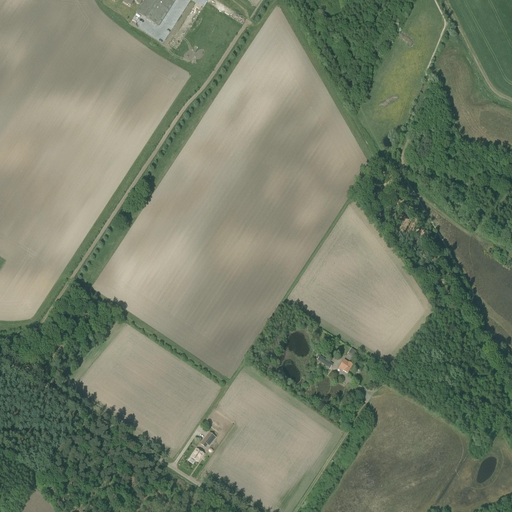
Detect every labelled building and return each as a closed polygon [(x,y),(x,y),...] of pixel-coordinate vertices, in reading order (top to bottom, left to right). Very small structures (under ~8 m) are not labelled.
[(125,0),(124,2),(127,4),(128,3),(131,6),(134,1),(139,4),(142,0),(144,1),(136,13),(158,27),(175,0),(125,0)] [(352,358),(356,351),(350,348),(346,355),(352,358)] [(330,369),(333,364),(324,359),(321,363),(330,369)] [(348,373),(353,365),(345,360),(339,368),(348,373)] [(206,448),(215,437),(209,433),(200,444),(206,448)] [(199,463),(204,454),(197,449),(191,458),(199,463)]
